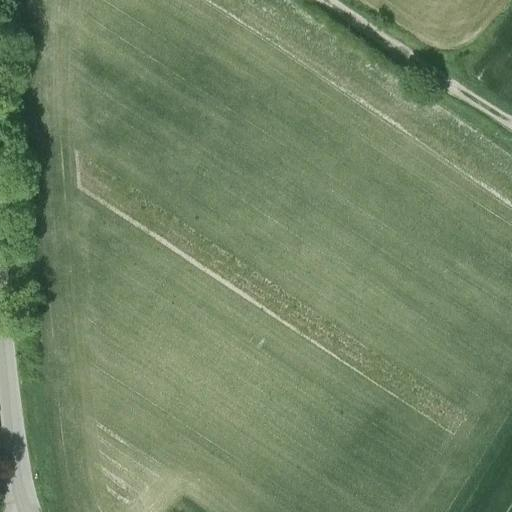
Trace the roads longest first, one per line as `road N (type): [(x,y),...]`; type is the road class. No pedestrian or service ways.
road 1 (unclassified): [(35,511),(21,461),(0,278)]
road 2 (track): [(511,117),(332,0)]
